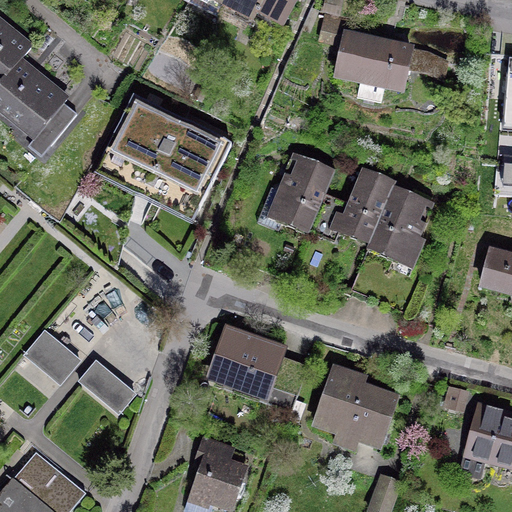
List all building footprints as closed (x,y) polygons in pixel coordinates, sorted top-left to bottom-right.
[(226,0),(223,7),(252,21),(256,14),(270,21),(280,0),(226,0)] [(296,0),(295,0),(280,0),(270,21),(282,27),(296,0)] [(403,92),(411,52),(351,39),(355,23),(326,17),(321,42),(343,47),(339,66),(337,66),(335,79),(352,83),(352,81),(360,83),(357,98),(381,103),(384,88),(403,92)] [(0,81),(2,83),(20,61),(31,48),(0,22),(0,81)] [(511,59),(508,59),(503,119),(511,119),(511,59)] [(20,61),(2,83),(0,84),(0,103),(50,145),(51,146),(77,115),(64,104),(67,100),(20,61)] [(119,109),(93,96),(77,115),(51,146),(50,145),(28,172),(67,203),(119,109)] [(231,147),(133,98),(102,161),(200,209),(231,147)] [(333,175),(292,159),(269,214),(284,220),(281,226),(267,259),(268,260),(293,270),(310,231),(322,236),(327,224),(332,213),(319,208),(333,175)] [(67,203),(28,172),(16,187),(58,221),(67,203)] [(327,224),(371,243),(392,192),(394,187),(362,174),(349,206),(336,201),(332,213),(327,224)] [(392,192),(371,243),(365,257),(391,267),(378,297),(404,308),(416,278),(401,272),(406,262),(414,266),(424,243),(418,240),(431,208),(392,192)] [(281,226),(259,217),(240,262),(264,272),(268,260),(267,259),(281,226)] [(511,258),(490,253),(481,287),(511,294),(511,258)] [(391,267),(365,257),(353,287),(378,297),(391,267)] [(43,330),(23,356),(60,385),(81,359),(43,330)] [(282,351),(239,336),(235,347),(224,343),(211,379),(266,398),(269,389),(297,398),(307,371),(279,361),(282,351)] [(97,360),(78,382),(118,416),(136,394),(97,360)] [(365,381),(334,370),(315,426),(338,434),(335,445),(353,451),(357,440),(380,448),(397,400),(362,388),(365,381)] [(445,402),(462,408),(468,389),(451,384),(445,402)] [(495,412),(479,408),(466,455),(511,467),(511,423),(508,422),(510,416),(506,415),(506,413),(496,410),(495,412)] [(233,450),(204,440),(198,456),(205,458),(186,511),(188,511),(212,511),(215,505),(231,511),(246,471),(228,464),(233,450)] [(71,511),(85,496),(36,455),(0,497),(0,511),(71,511)] [(388,511),(398,487),(382,481),(371,510),(375,511),(388,511)]
